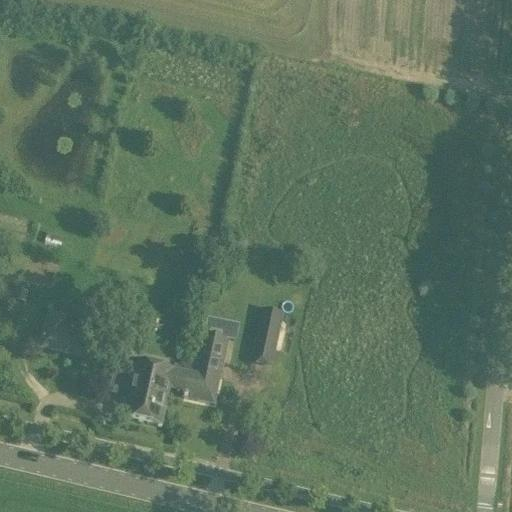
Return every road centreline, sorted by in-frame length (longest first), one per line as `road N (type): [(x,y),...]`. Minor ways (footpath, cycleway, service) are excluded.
road 1 (secondary): [(0,448),(264,511)]
road 2 (unclassified): [(491,511),(511,264)]
